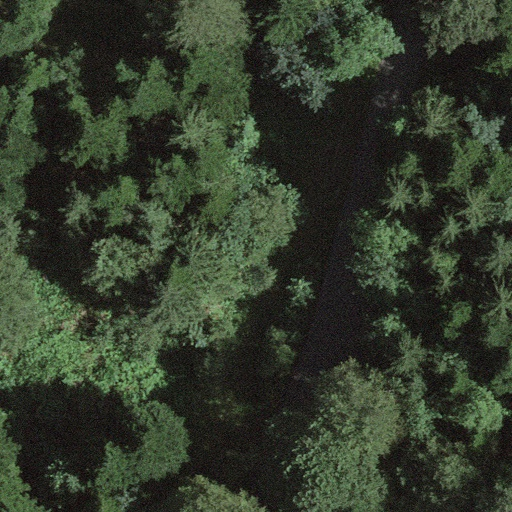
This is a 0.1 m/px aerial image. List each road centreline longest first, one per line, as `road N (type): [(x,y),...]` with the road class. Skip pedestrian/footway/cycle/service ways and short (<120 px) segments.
road 1 (unclassified): [(248,511),(300,404),(424,0)]
road 2 (track): [(181,511),(257,357),(350,131),(398,91)]
road 3 (track): [(413,511),(378,402),(347,252)]
